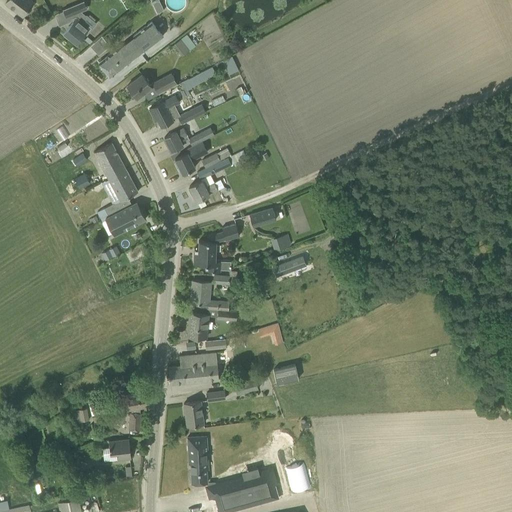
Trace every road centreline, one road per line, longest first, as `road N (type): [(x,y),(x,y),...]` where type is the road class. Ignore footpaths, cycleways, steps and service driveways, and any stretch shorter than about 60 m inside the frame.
road 1 (tertiary): [(150,511),(169,225),(129,128),(0,14)]
road 2 (track): [(511,81),(308,177),(169,225)]
